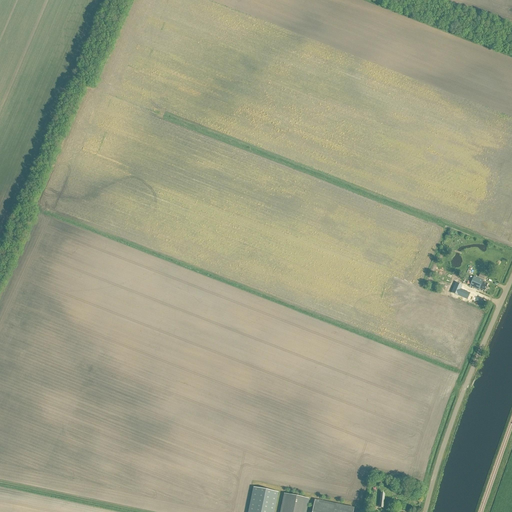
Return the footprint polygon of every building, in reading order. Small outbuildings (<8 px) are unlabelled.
[(470,286),(479,290),(480,289),(485,291),(488,284),(482,282),(483,280),(474,276),(470,286)] [(462,285),(456,283),(451,293),(467,300),(470,293),(460,290),(462,285)] [(274,511),(278,493),(254,488),(248,511),(274,511)] [(280,511),(306,511),(309,499),(284,494),(280,511)] [(315,500),(312,511),(353,511),(354,508),(315,500)]
